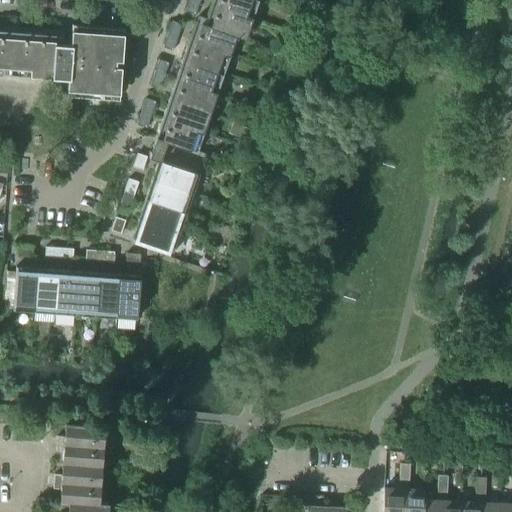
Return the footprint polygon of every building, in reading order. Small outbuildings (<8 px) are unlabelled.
[(188,0),(185,12),(195,15),(199,0),(188,0)] [(257,0),(212,0),(210,5),(251,19),(258,0),(257,0)] [(210,5),(204,24),(203,25),(235,37),(235,36),(244,39),(251,19),(210,5)] [(171,21),(162,48),(172,51),(181,24),(171,21)] [(195,21),(188,40),(229,54),(235,37),(203,25),(204,24),(195,21)] [(54,44),(52,77),(67,79),(66,90),(118,94),(121,67),(111,66),(111,60),(121,61),(123,34),(71,30),(69,45),(54,44)] [(0,74),(11,76),(13,32),(0,31),(0,74)] [(52,77),(54,44),(55,35),(13,32),(11,76),(52,79),(52,77)] [(188,40),(181,61),(222,75),(229,54),(188,40)] [(168,64),(158,60),(149,86),(159,90),(168,64)] [(181,61),(175,79),(216,93),(222,75),(181,61)] [(175,79),(168,99),(209,113),(216,93),(175,79)] [(136,125),(137,125),(146,128),(155,102),(145,98),(136,125)] [(168,99),(162,118),(203,133),(209,113),(168,99)] [(162,118),(156,137),(205,154),(196,151),(203,133),(162,118)] [(232,123),(229,133),(248,140),(251,130),(232,123)] [(148,158),(157,161),(198,175),(205,154),(156,137),(148,158)] [(137,153),(132,167),(142,170),(147,157),(137,153)] [(157,161),(151,179),(192,193),(198,175),(157,161)] [(119,205),(120,205),(129,209),(138,182),(128,179),(119,205)] [(151,179),(144,199),(185,214),(192,193),(151,179)] [(144,199),(138,218),(179,232),(185,214),(144,199)] [(115,217),(111,231),(120,234),(125,221),(115,217)] [(179,232),(138,218),(131,238),(172,252),(179,232)] [(32,246),(18,245),(17,256),(31,257),(32,246)] [(44,258),(58,259),(59,248),(45,247),(44,258)] [(59,248),(58,259),(72,260),(73,249),(59,248)] [(85,261),(99,262),(113,263),(114,252),(86,250),(85,261)] [(126,253),(125,264),(139,265),(140,254),(126,253)] [(12,310),(33,312),(36,269),(16,267),(15,272),(12,309),(12,310)] [(33,312),(54,313),(57,270),(36,269),(33,312)] [(54,313),(75,315),(78,272),(57,270),(54,313)] [(12,309),(15,272),(6,272),(3,308),(12,309)] [(75,315),(95,317),(98,273),(78,272),(75,315)] [(95,317),(115,318),(118,275),(98,273),(95,317)] [(118,275),(115,318),(136,320),(140,276),(118,275)] [(63,451),(62,463),(101,467),(104,427),(104,426),(65,424),(64,437),(56,436),(55,451),(63,451)] [(59,503),(68,503),(107,507),(108,504),(98,503),(101,467),(62,463),(61,475),(54,475),(53,489),(60,489),(59,503)] [(399,477),(409,477),(409,465),(400,464),(399,477)] [(437,488),(447,488),(447,476),(438,476),(437,488)] [(381,511),(401,511),(403,489),(408,489),(409,477),(399,477),(398,489),(383,488),(381,511)] [(475,490),(485,490),(485,478),(476,478),(475,490)] [(440,511),(441,500),(446,501),(447,488),(437,488),(436,500),(423,500),(423,490),(422,490),(420,511),(440,511)] [(401,511),(420,511),(422,490),(408,489),(403,489),(401,511)] [(459,511),(478,511),(479,503),(484,503),(485,490),(475,490),(475,502),(460,502),(459,511)] [(440,511),(459,511),(460,502),(446,501),(441,500),(440,511)] [(107,511),(107,507),(68,503),(67,511),(107,511)] [(478,511),(497,511),(499,503),(484,503),(479,503),(478,511)] [(497,511),(511,511),(511,504),(499,503),(497,511)]
